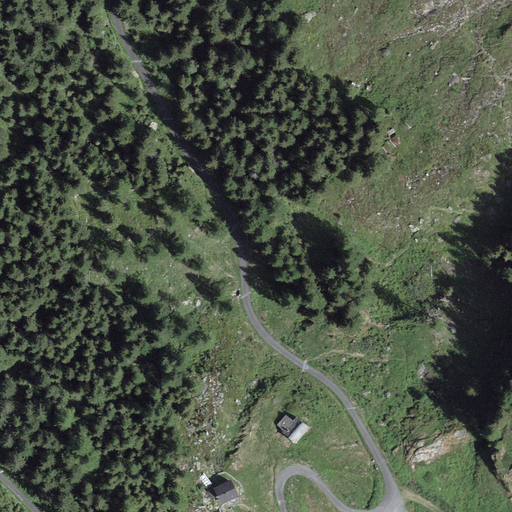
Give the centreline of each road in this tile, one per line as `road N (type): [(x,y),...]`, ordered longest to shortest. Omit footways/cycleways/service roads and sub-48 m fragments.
road 1 (unclassified): [(111,0),(130,52),(229,216),(255,323),(335,389),(389,479),(389,501),(377,511)]
road 2 (unclassified): [(350,511),(299,470),(281,479),(283,511)]
